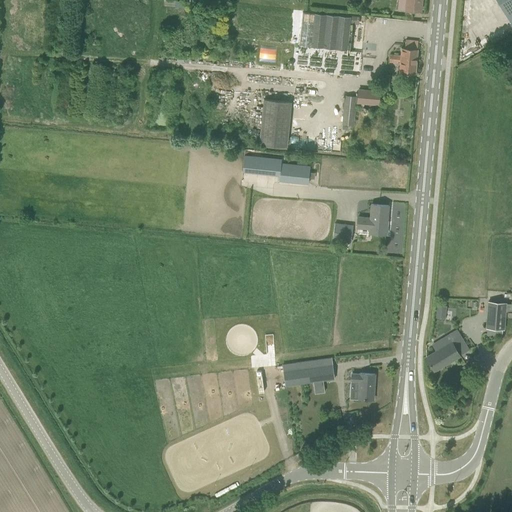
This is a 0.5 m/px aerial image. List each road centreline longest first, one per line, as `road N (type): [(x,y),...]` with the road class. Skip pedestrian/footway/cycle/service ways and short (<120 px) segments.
road 1 (primary): [(405,390),(441,0)]
road 2 (tertiary): [(414,472),(449,472),(476,452),(511,347)]
road 3 (tertiary): [(234,511),(297,474),(394,471)]
road 4 (tertiary): [(88,511),(0,369)]
